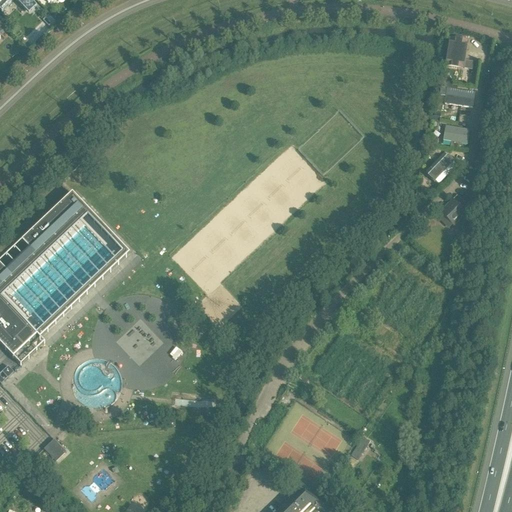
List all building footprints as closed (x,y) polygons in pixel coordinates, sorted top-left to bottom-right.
[(15,1),(28,15),(37,7),(29,0),(0,0),(0,11),(2,13),(15,1)] [(49,15),(43,21),(51,29),(57,24),(49,15)] [(445,67),(463,70),(467,42),(450,39),(445,67)] [(445,97),(444,105),(473,109),(474,101),(445,97)] [(440,121),(443,105),(436,104),(433,120),(440,121)] [(443,141),(451,142),(450,148),(459,150),(460,144),(467,145),(470,131),(446,127),(443,141)] [(453,164),(454,163),(447,156),(447,157),(444,155),(426,174),(438,185),(456,166),(453,164)] [(60,176),(64,180),(64,181),(79,166),(75,162),(60,176)] [(0,345),(21,367),(45,344),(40,339),(130,255),(72,194),(21,242),(29,250),(6,272),(0,265),(0,345)] [(466,205),(457,196),(453,200),(440,213),(453,226),(466,213),(461,209),(466,205)] [(124,247),(128,243),(97,210),(93,214),(124,247)] [(2,373),(8,379),(14,373),(8,367),(2,373)] [(297,371),(294,376),(302,381),(302,380),(304,376),(297,371)] [(363,438),(351,457),(358,461),(370,442),(363,438)] [(42,449),(54,461),(55,461),(54,460),(56,458),(54,456),(61,449),(64,452),(52,439),(42,449)] [(337,511),(302,490),(279,511),(337,511)]
